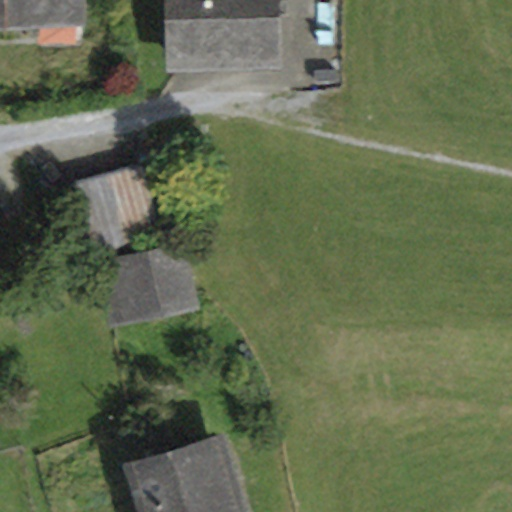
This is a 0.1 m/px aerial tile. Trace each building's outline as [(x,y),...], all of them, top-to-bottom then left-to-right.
[(0,0),(0,15),(80,14),(79,0),(0,0)] [(169,0),(170,58),(275,58),(274,0),(169,0)] [(77,185),(96,250),(158,232),(140,167),(77,185)] [(102,263),(112,313),(191,297),(180,247),(102,263)] [(137,469),(149,511),(227,511),(221,490),(216,472),(208,448),(137,469)] [(231,468),(216,472),(221,490),(236,485),(231,468)]
